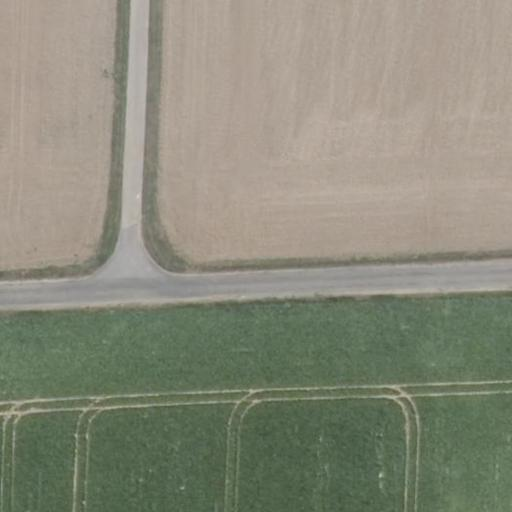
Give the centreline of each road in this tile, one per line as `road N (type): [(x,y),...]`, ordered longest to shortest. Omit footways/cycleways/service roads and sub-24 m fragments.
road 1 (unclassified): [(132,294),(511,280)]
road 2 (unclassified): [(132,294),(148,0)]
road 3 (unclassified): [(0,298),(132,294)]
